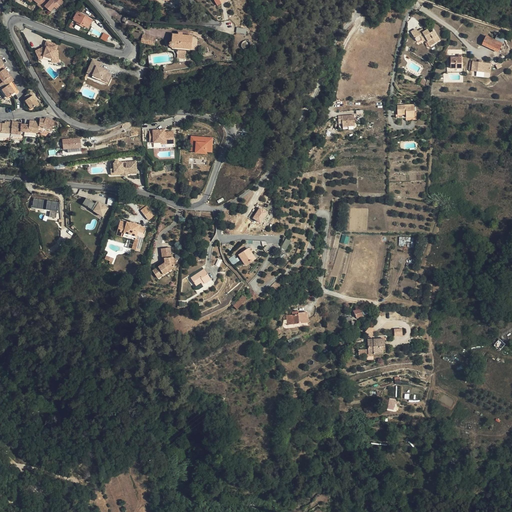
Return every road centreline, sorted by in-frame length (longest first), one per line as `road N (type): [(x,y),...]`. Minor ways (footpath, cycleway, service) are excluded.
road 1 (residential): [(93,0),(127,50),(11,20),(23,55),(51,102),(81,125),(167,111),(222,120),(228,142),(200,203)]
road 2 (residential): [(364,0),(338,33),(310,103),(269,172),(227,203),(200,203)]
road 3 (residential): [(200,203),(0,176)]
road 4 (residential): [(107,0),(154,20),(227,29)]
